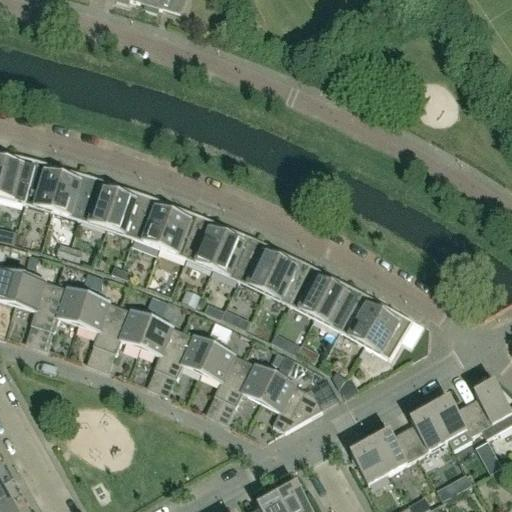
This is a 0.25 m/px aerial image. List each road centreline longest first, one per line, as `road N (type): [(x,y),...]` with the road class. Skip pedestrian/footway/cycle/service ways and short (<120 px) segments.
road 1 (residential): [(511,217),(371,133),(292,98),(95,27),(0,5)]
road 2 (residential): [(482,345),(373,273),(264,219),(152,174),(0,130)]
road 3 (residential): [(0,353),(164,407),(244,450),(262,472)]
road 4 (residential): [(312,443),(482,345)]
